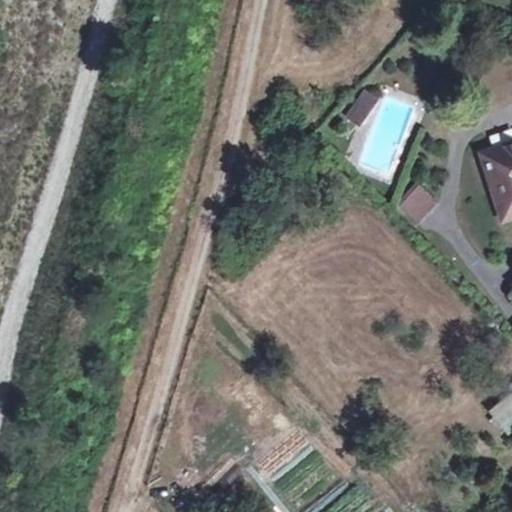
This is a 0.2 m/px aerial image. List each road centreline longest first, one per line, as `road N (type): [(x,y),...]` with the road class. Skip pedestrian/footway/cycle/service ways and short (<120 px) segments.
road 1 (track): [(119,511),(208,223),(258,0)]
road 2 (track): [(0,381),(106,0)]
